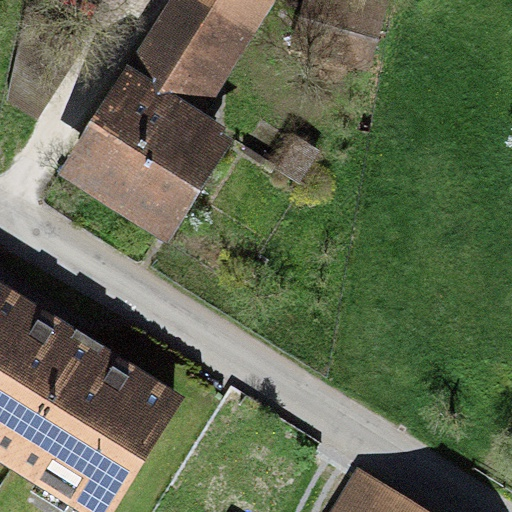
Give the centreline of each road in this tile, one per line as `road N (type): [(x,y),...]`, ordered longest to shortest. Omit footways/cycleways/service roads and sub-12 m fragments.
road 1 (unclassified): [(0,216),(467,511)]
road 2 (track): [(0,216),(149,0)]
